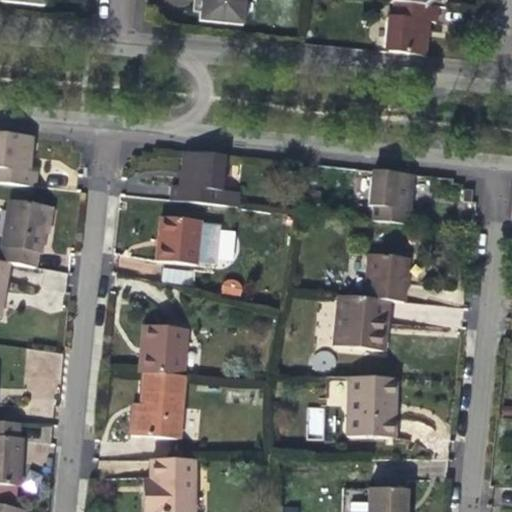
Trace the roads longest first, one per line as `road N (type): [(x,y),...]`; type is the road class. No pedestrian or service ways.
road 1 (residential): [(102,124),(491,164)]
road 2 (residential): [(66,511),(102,124)]
road 3 (residential): [(499,81),(114,40)]
road 4 (residential): [(491,164),(459,511)]
